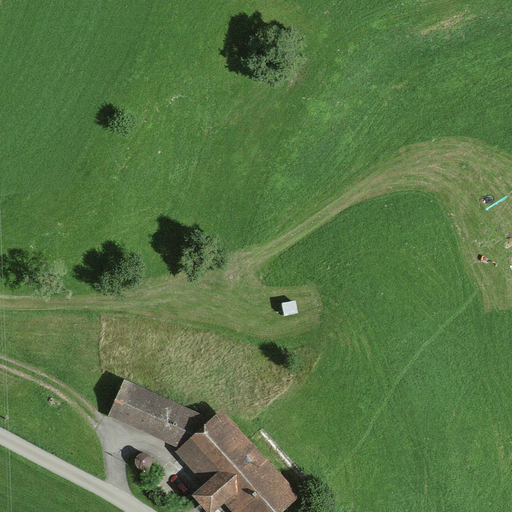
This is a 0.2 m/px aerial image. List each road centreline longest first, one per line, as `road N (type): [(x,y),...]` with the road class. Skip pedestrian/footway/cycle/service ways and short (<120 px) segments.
road 1 (track): [(511,173),(480,162),(399,177),(232,274),(180,293),(100,307),(0,304)]
road 2 (track): [(0,366),(96,408),(125,449),(130,502)]
road 3 (unclassified): [(0,438),(145,511)]
